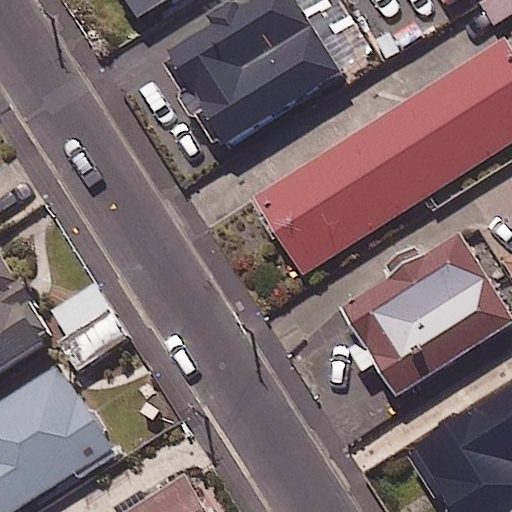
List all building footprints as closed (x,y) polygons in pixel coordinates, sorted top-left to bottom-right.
[(129,0),(145,26),(186,0),(129,0)] [(314,26),(297,0),(276,0),(174,65),(233,156),(349,81),(326,46),(339,38),(326,18),(314,26)] [(461,0),(438,0),(444,10),(461,0)] [(511,150),(511,48),(510,45),(259,204),(308,280),(511,150)] [(511,222),(491,237),(511,269),(511,222)] [(511,335),(511,312),(468,244),(350,318),(405,404),(511,335)] [(59,344),(4,256),(0,258),(0,372),(4,378),(59,344)] [(133,342),(98,289),(56,316),(91,370),(133,342)] [(0,511),(29,511),(118,455),(65,374),(0,415),(0,511)] [(511,511),(511,397),(416,459),(450,511),(511,511)] [(208,511),(191,484),(145,511),(208,511)]
